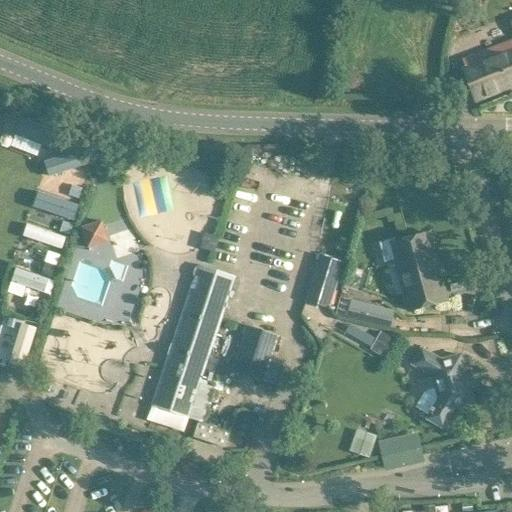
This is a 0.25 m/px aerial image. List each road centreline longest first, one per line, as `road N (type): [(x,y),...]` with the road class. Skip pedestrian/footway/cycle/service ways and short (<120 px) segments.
road 1 (tertiary): [(470,129),(153,116),(0,62)]
road 2 (unclassified): [(511,313),(470,129)]
